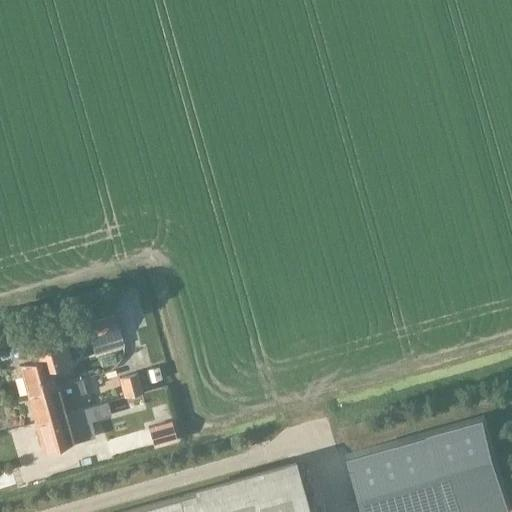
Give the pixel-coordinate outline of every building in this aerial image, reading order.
[(87,323),(92,342),(119,335),(114,316),(87,323)] [(26,393),(56,385),(51,366),(70,361),(61,329),(27,339),(33,360),(18,364),(26,393)] [(136,372),(118,377),(123,396),(142,391),(136,372)] [(73,395),(84,391),(81,378),(56,385),(26,393),(34,422),(77,409),(73,395)] [(42,450),(72,442),(72,441),(71,441),(66,423),(78,420),(79,423),(96,418),(92,405),(77,409),(34,422),(42,450)] [(493,511),(507,508),(481,413),(342,452),(358,511),(493,511)] [(308,511),(293,458),(192,486),(194,491),(117,511),(308,511)]
